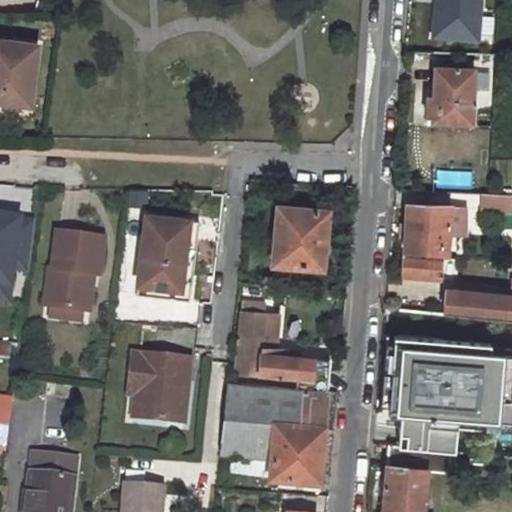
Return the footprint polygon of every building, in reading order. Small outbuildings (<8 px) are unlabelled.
[(475,0),(474,20),(496,21),(497,0),(475,0)] [(0,51),(0,115),(26,119),(33,55),(0,51)] [(426,95),(425,114),(436,114),(436,121),(472,122),(473,66),(432,64),(431,95),(426,95)] [(477,197),(476,214),(499,215),(500,199),(489,198),(477,197)] [(443,256),(445,231),(454,232),(454,203),(408,203),(404,254),(443,256)] [(275,207),(269,265),(320,269),(324,211),(275,207)] [(24,269),(32,220),(0,214),(0,304),(8,306),(14,267),(24,269)] [(186,219),(143,214),(135,283),(178,289),(186,219)] [(135,283),(134,293),(186,300),(196,221),(186,219),(178,289),(135,283)] [(100,251),(53,245),(48,281),(46,281),(41,318),(45,319),(80,323),(85,324),(89,298),(84,297),(85,287),(90,288),(95,288),(100,251)] [(443,256),(404,254),(403,276),(441,279),(443,256)] [(511,291),(447,287),(446,311),(507,315),(511,315),(511,291)] [(328,360),(259,354),(263,313),(238,311),(232,372),(294,377),(293,388),(326,391),(328,360)] [(80,323),(45,319),(44,328),(79,333),(80,323)] [(141,350),(129,348),(124,390),(131,391),(134,370),(138,370),(141,350)] [(187,356),(141,350),(138,370),(134,370),(131,391),(128,413),(180,419),(187,356)] [(396,353),(392,399),(433,403),(438,356),(396,353)] [(271,460),(270,479),(320,483),(326,391),(293,388),(226,382),(218,453),(271,460)] [(0,460),(2,461),(9,409),(0,407),(0,460)] [(489,450),(490,430),(433,425),(431,446),(448,447),(489,450)] [(511,448),(511,433),(499,433),(498,447),(511,448)] [(388,443),(382,511),(424,511),(428,470),(447,471),(448,447),(431,446),(388,443)] [(216,472),(216,475),(270,479),(271,460),(218,453),(216,472)] [(165,511),(167,485),(120,482),(118,511),(165,511)] [(25,492),(21,511),(65,511),(67,497),(25,492)]
